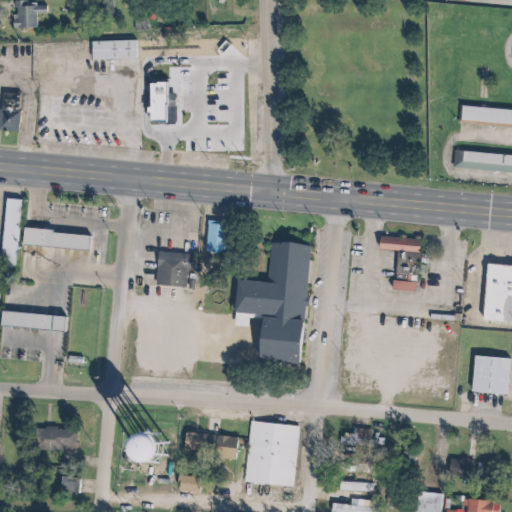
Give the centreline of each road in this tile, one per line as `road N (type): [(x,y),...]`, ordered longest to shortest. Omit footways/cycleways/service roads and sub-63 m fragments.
road 1 (primary): [(511,212),(0,165)]
road 2 (residential): [(0,388),(511,427)]
road 3 (residential): [(111,511),(144,180)]
road 4 (residential): [(319,511),(344,198)]
road 5 (residential): [(278,193),(274,0)]
